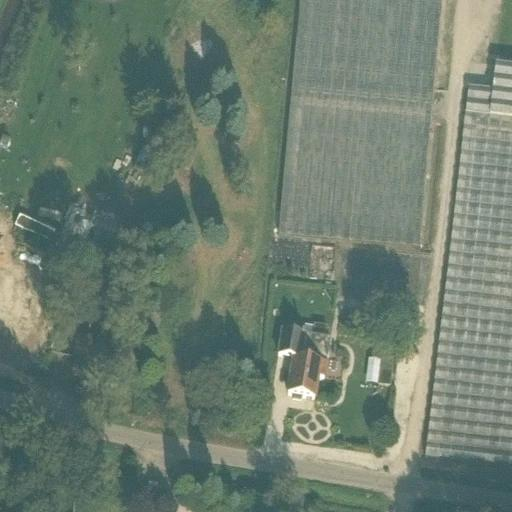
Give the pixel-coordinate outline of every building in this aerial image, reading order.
[(418,252),(441,0),(300,0),(280,239),(418,252)] [(511,469),(511,69),(495,67),(492,92),(468,89),(458,181),(426,460),(511,469)] [(19,218),(14,229),(50,245),(55,234),(19,218)] [(59,236),(55,246),(74,255),(79,245),(59,236)] [(314,327),(312,337),(324,339),(326,329),(314,327)] [(101,341),(97,341),(98,331),(81,330),(80,339),(77,339),(73,378),(96,381),(101,341)] [(324,339),(312,337),(281,333),(277,359),(293,361),(288,397),(314,402),(317,380),(323,381),(326,365),(325,365),(329,340),(324,339)] [(380,360),(379,367),(392,368),(393,361),(380,360)]
